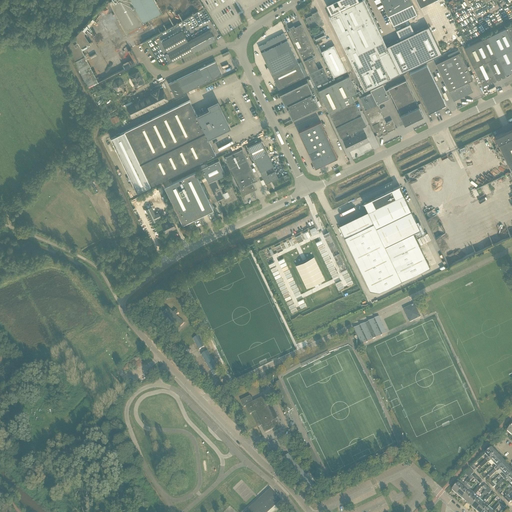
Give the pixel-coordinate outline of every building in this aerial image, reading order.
[(131,0),(111,0),(109,1),(126,32),(144,23),(131,0)] [(335,0),(326,5),(331,14),(329,16),(364,90),(441,53),(428,26),(386,46),(364,0),(358,0),(359,0),(358,0),(335,0)] [(380,0),(381,2),(383,5),(384,7),(388,16),(393,26),(417,15),(412,4),(410,0),(380,0)] [(318,27),(324,24),(318,11),(312,14),(312,15),(305,18),(310,28),(317,24),(318,27)] [(294,26),(289,28),(290,30),(289,31),(290,31),(296,42),(298,41),(301,48),(298,49),(316,86),(328,80),(322,67),(318,69),(312,57),(310,54),(314,52),(306,36),(301,25),(295,28),(294,26)] [(467,44),(468,47),(464,48),(474,68),(487,61),(496,80),(511,72),(511,51),(511,50),(511,49),(511,42),(506,29),(488,37),(482,40),(481,37),(467,44)] [(173,62),(174,61),(193,51),(194,52),(215,40),(210,30),(188,42),(182,31),(162,42),(173,62)] [(316,41),(326,36),(323,30),(313,35),(316,41)] [(258,47),(268,67),(270,72),(273,71),(274,74),(272,76),(279,89),(305,77),(284,33),(269,40),(270,41),(258,47)] [(334,77),(346,71),(334,46),(322,52),(334,77)] [(131,49),(127,51),(132,59),(128,61),(130,66),(138,62),(131,49)] [(459,53),(436,64),(449,91),(454,100),(472,91),(467,82),(472,80),(459,53)] [(98,82),(85,56),(75,61),(88,87),(98,82)] [(175,97),(213,79),(222,74),(216,61),(200,69),(168,84),(175,97)] [(487,61),(474,68),(482,86),(496,80),(487,61)] [(409,73),(429,112),(446,104),(427,64),(409,73)] [(130,76),(135,87),(144,82),(138,72),(130,76)] [(357,94),(349,76),(318,91),(328,111),(353,99),(352,96),(357,94)] [(123,89),(124,83),(119,79),(114,81),(113,87),(118,91),(123,89)] [(389,90),(386,91),(388,95),(390,93),(401,115),(400,115),(405,124),(423,115),(419,106),(418,106),(406,80),(388,89),(389,90)] [(283,94),(280,95),(286,106),(288,105),(289,106),(290,108),(288,109),(288,110),(292,119),(321,105),(319,100),(316,101),(314,96),(307,82),(283,94)] [(370,91),(371,93),(360,99),(378,137),(395,128),(393,124),(392,120),(386,123),(384,120),(377,105),(389,99),(383,85),(370,91)] [(132,118),(168,101),(163,90),(160,91),(159,89),(150,93),(151,95),(127,107),(132,118)] [(366,126),(353,99),(328,111),(341,138),(350,134),(352,132),(366,126)] [(190,100),(124,132),(111,138),(137,192),(151,186),(216,154),(208,138),(230,128),(224,115),(219,106),(217,102),(209,106),(211,110),(197,117),(190,100)] [(117,115),(110,118),(113,123),(120,120),(117,115)] [(321,121),(309,127),(313,134),(324,129),(321,121)] [(313,134),(309,127),(298,132),(302,139),(313,134)] [(324,129),(313,134),(316,141),(327,136),(324,129)] [(350,134),(352,138),(344,142),(348,151),(357,147),(356,146),(368,140),(364,132),(355,137),(352,132),(350,134)] [(511,164),(511,138),(509,132),(505,134),(504,132),(500,134),(494,137),(509,166),(511,164)] [(313,134),(302,139),(305,146),(316,141),(313,134)] [(327,136),(316,141),(319,148),(331,143),(327,136)] [(267,175),(265,171),(274,167),(261,140),(247,147),(262,177),(267,175)] [(316,141),(305,146),(308,153),(319,148),(316,141)] [(331,143),(319,148),(323,155),(326,153),(334,150),(331,143)] [(323,155),(319,148),(308,153),(312,160),(319,157),(323,155)] [(242,149),(230,155),(224,158),(239,190),(240,189),(243,196),(256,189),(253,183),(257,181),(242,149)] [(338,158),(334,150),(326,153),(330,161),(338,158)] [(326,153),(323,155),(319,157),(323,165),(330,161),(326,153)] [(319,157),(312,160),(315,168),(323,165),(319,157)] [(64,165),(63,167),(67,171),(68,169),(69,169),(67,168),(73,162),(70,159),(64,165)] [(206,163),(199,166),(201,169),(205,177),(214,195),(217,201),(221,200),(223,205),(237,198),(231,187),(225,190),(226,192),(223,194),(219,186),(220,186),(217,179),(225,175),(224,172),(223,170),(218,161),(208,166),(206,163)] [(267,175),(262,177),(266,184),(271,182),(272,182),(278,179),(275,171),(267,175)] [(213,210),(195,172),(164,187),(183,224),(213,210)] [(420,229),(399,186),(400,186),(399,186),(364,203),(368,211),(339,225),(370,290),(379,291),(430,267),(413,233),(420,229)] [(155,214),(149,217),(152,223),(158,220),(155,214)] [(176,228),(172,220),(162,225),(166,233),(176,228)] [(410,322),(420,317),(414,305),(404,310),(410,322)] [(173,313),(168,308),(162,314),(165,316),(164,318),(166,320),(167,319),(178,329),(184,323),(176,316),(178,313),(175,310),(173,313)] [(358,326),(353,329),(361,345),(366,343),(367,342),(368,342),(372,340),(376,338),(376,339),(381,336),(382,335),(382,336),(387,333),(379,317),(374,319),(373,320),(368,322),(365,324),(364,323),(360,326),(358,327),(358,326)] [(193,339),(199,349),(204,346),(198,336),(193,339)] [(213,376),(220,372),(207,351),(201,355),(213,376)] [(273,429),(275,432),(281,429),(276,419),(273,421),(266,406),(268,405),(264,397),(252,402),(250,397),(241,401),(244,407),(246,406),(250,414),(252,413),(258,426),(261,425),(265,433),(273,429)] [(486,460),(483,462),(485,464),(488,462),(487,461),(495,453),(491,448),(485,454),(488,457),(485,459),(486,460)] [(500,458),(495,453),(487,461),(488,462),(489,463),(491,461),(493,464),(500,458)] [(288,454),(284,458),(280,461),(309,493),(318,485),(307,473),(305,475),(288,454)] [(494,469),(492,472),(494,474),(496,471),(496,470),(504,463),(500,458),(493,464),(496,467),(494,469)] [(508,467),(504,463),(496,470),(496,471),(500,475),(508,467)] [(511,471),(508,467),(500,475),(502,478),(503,479),(500,481),(502,483),(505,481),(504,480),(511,472),(511,471)] [(469,478),(471,475),(474,472),(470,469),(465,475),(469,478)] [(468,484),(465,482),(464,484),(460,481),(452,490),(457,495),(464,486),(465,487),(466,486),(468,484)] [(470,489),(466,486),(465,487),(464,486),(457,495),(462,499),(468,492),(470,489)] [(245,511),(266,511),(274,505),(274,506),(280,500),(270,489),(264,495),(265,496),(254,506),(253,505),(247,510),(245,511)] [(472,496),(468,492),(462,499),(466,503),(472,496)] [(479,498),(475,495),(474,494),(472,496),(466,503),(471,507),(479,498)] [(479,498),(471,507),(476,511),(484,502),(479,498)] [(489,506),(484,502),(476,511),(477,511),(483,511),(487,508),(489,506)]
